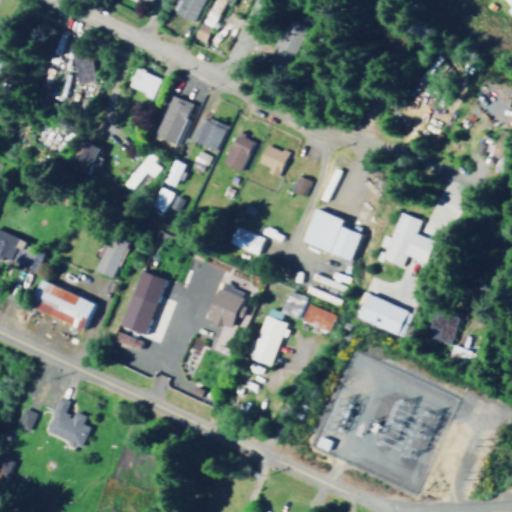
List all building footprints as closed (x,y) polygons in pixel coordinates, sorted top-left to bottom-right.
[(190,21),(200,0),(177,0),(172,12),(190,21)] [(190,36),(201,41),(208,27),(197,22),(190,36)] [(71,56),(73,82),(91,81),(89,55),(71,56)] [(150,96),(157,76),(132,68),(126,87),(150,96)] [(170,143),(188,102),(169,94),(151,135),(170,143)] [(222,127),(199,116),(188,139),(212,150),(222,127)] [(218,162),(236,170),(250,139),(235,131),(228,146),(226,145),(218,162)] [(64,169),(83,177),(95,147),(76,139),(64,169)] [(284,152),(263,143),(255,162),(266,166),(264,172),(274,176),(284,152)] [(159,165),(145,153),(120,183),(127,189),(142,171),(149,177),(159,165)] [(181,162),(170,158),(162,182),(173,186),(181,162)] [(287,191),(300,195),(306,179),(293,174),(287,191)] [(419,229),(427,232),(425,237),(430,239),(433,233),(442,236),(459,194),(437,185),(419,229)] [(157,215),(169,192),(158,186),(145,209),(157,215)] [(299,240),(345,260),(356,233),(337,225),(340,219),(312,207),(299,240)] [(418,218),(397,212),(389,236),(382,234),(377,248),(378,248),(375,258),(399,266),(403,255),(423,261),(430,239),(413,234),(418,218)] [(261,235),(232,227),(227,245),(255,253),(261,235)] [(0,231),(0,257),(25,268),(30,258),(21,255),(26,243),(0,231)] [(126,239),(108,231),(92,268),(110,276),(126,239)] [(118,327),(143,334),(161,276),(136,269),(118,327)] [(81,328),(91,300),(37,281),(27,309),(81,328)] [(241,289),(215,281),(203,320),(217,324),(219,319),(229,322),(232,313),(239,316),(242,306),(236,304),(241,289)] [(303,297),(286,290),(278,309),(295,316),(303,297)] [(398,336),(408,313),(365,293),(354,316),(398,336)] [(322,330),(329,313),(304,303),(297,319),(322,330)] [(424,337),(449,343),(456,316),(431,310),(424,337)] [(245,357),(266,365),(282,322),(261,314),(245,357)] [(139,342),(115,330),(111,338),(135,349),(139,342)] [(463,364),(468,351),(451,345),(447,357),(463,364)] [(42,433),(78,445),(85,425),(79,424),(82,415),(70,410),(69,415),(61,412),(66,399),(55,396),(42,433)] [(25,429),(32,412),(20,407),(12,424),(25,429)] [(0,480),(1,481),(10,461),(0,456),(0,480)]
